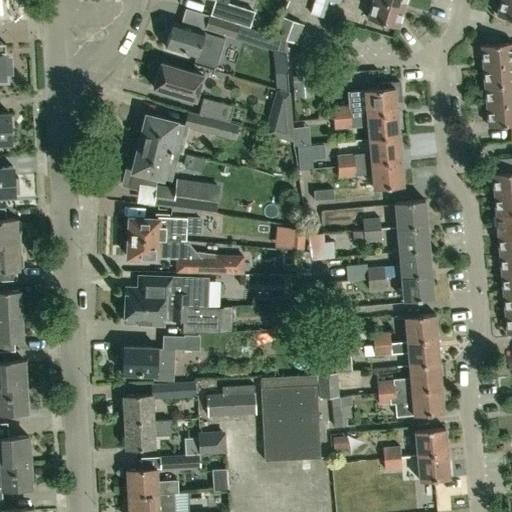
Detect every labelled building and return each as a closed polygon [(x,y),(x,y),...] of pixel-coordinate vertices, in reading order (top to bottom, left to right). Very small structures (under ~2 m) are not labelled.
[(248,26),(253,11),(220,0),(214,0),(210,14),(238,22),(248,26)] [(397,27),(402,7),(379,0),(371,0),(367,18),(397,27)] [(511,18),(511,0),(501,0),(497,15),(511,18)] [(233,38),(238,22),(210,14),(208,13),(204,28),(233,38)] [(295,44),(302,25),(281,16),(273,36),(295,44)] [(219,53),(224,37),(172,21),(164,46),(196,56),(194,61),(215,67),(219,53)] [(0,81),(7,81),(7,72),(11,72),(10,57),(6,57),(6,54),(1,54),(0,43),(0,42),(0,81)] [(484,66),(511,63),(511,42),(482,45),(484,66)] [(195,99),(202,74),(160,62),(152,87),(195,99)] [(486,86),(511,83),(511,63),(484,66),(486,86)] [(311,94),(312,94),(310,74),(293,77),(296,99),(311,96),(311,94)] [(331,106),(332,117),(396,111),(395,102),(400,101),(398,83),(385,84),(385,88),(363,90),(365,103),(331,106)] [(487,106),(511,103),(511,83),(486,86),(487,106)] [(293,125),(290,92),(276,89),(264,133),(295,142),(293,125)] [(232,106),(202,98),(198,114),(228,121),(232,106)] [(511,103),(487,106),(489,126),(510,124),(511,140),(511,139),(511,103)] [(228,121),(198,114),(186,111),(183,126),(233,140),(238,124),(228,121)] [(369,138),(399,135),(396,111),(332,117),(334,129),(368,126),(369,138)] [(0,142),(12,142),(10,112),(0,113),(0,142)] [(139,142),(178,152),(182,138),(172,136),(175,122),(146,114),(139,142)] [(354,164),(402,159),(399,135),(369,138),(370,152),(353,154),(354,164)] [(154,185),(154,186),(155,185),(157,176),(161,178),(165,164),(175,166),(178,152),(139,142),(135,157),(129,155),(122,184),(140,188),(141,182),(154,185)] [(336,166),(354,164),(353,154),(353,153),(335,155),(336,166)] [(494,194),(511,192),(511,157),(498,158),(499,173),(492,173),(494,194)] [(402,159),(354,164),(355,175),(373,173),(374,188),(404,185),(402,159)] [(354,164),(336,166),(337,177),(355,175),(354,164)] [(0,195),(15,194),(15,189),(19,188),(18,172),(14,173),(13,165),(0,165),(0,195)] [(173,187),(155,185),(154,186),(154,185),(152,205),(214,214),(219,185),(175,178),(173,187)] [(313,200),(333,198),(332,189),(313,190),(313,200)] [(496,214),(511,212),(511,192),(494,194),(496,214)] [(397,227),(427,224),(425,199),(395,202),(397,227)] [(0,243),(18,243),(17,233),(19,233),(21,231),(21,221),(19,220),(17,220),(17,217),(6,218),(5,207),(0,207),(0,243)] [(498,233),(511,232),(511,212),(496,214),(498,233)] [(181,238),(185,239),(185,230),(199,231),(200,217),(157,216),(156,218),(129,217),(128,236),(181,238)] [(362,230),(379,229),(378,217),(361,219),(362,230)] [(399,251),(429,248),(427,224),(397,227),(399,251)] [(379,229),(362,230),(363,241),(380,240),(379,229)] [(499,254),(511,252),(511,232),(498,233),(499,254)] [(322,242),(321,233),(309,234),(312,260),(333,257),(331,242),(322,242)] [(243,255),(197,253),(188,242),(188,240),(185,240),(185,239),(181,238),(128,236),(127,256),(156,257),(156,254),(175,255),(174,272),(242,274),(243,255)] [(18,243),(0,243),(0,269),(19,269),(19,266),(21,266),(23,265),(22,255),(20,253),(18,254),(18,243)] [(401,275),(431,272),(429,248),(399,251),(401,275)] [(501,273),(511,272),(511,252),(499,254),(501,273)] [(368,279),(384,277),(383,265),(366,267),(366,263),(345,265),(346,280),(368,279)] [(431,272),(401,275),(403,300),(434,297),(431,272)] [(503,293),(511,292),(511,272),(501,273),(503,293)] [(187,306),(207,306),(208,277),(137,273),(136,286),(126,286),(125,303),(187,306)] [(294,300),(311,299),(310,277),(294,277),(294,300)] [(384,277),(367,279),(368,290),(385,288),(384,277)] [(329,308),(343,307),(341,281),(326,282),(328,303),(329,308)] [(0,314),(22,313),(20,288),(0,289),(0,314)] [(505,313),(511,312),(511,292),(503,293),(505,313)] [(207,307),(207,306),(187,306),(125,303),(124,321),(149,322),(149,324),(163,325),(164,319),(186,320),(185,333),(195,334),(195,332),(219,333),(220,308),(207,307)] [(22,313),(0,314),(0,339),(23,338),(22,313)] [(407,342),(437,339),(435,313),(405,316),(407,342)] [(372,344),(389,343),(389,331),(372,333),(372,344)] [(164,347),(157,346),(124,345),(122,373),(153,374),(153,379),(173,380),(175,349),(191,350),(193,337),(165,335),(164,347)] [(372,344),(373,355),(408,353),(409,364),(439,362),(437,339),(407,342),(389,343),(372,344)] [(338,371),(336,348),(331,349),(319,350),(321,373),(338,371)] [(350,350),(339,352),(341,366),(352,365),(350,350)] [(0,386),(25,385),(24,359),(0,360),(0,386)] [(378,391),(441,385),(439,362),(409,364),(410,377),(394,378),(394,379),(377,381),(378,391)] [(319,373),(320,397),(339,396),(338,372),(319,373)] [(316,374),(260,378),(262,426),(318,423),(316,374)] [(177,382),(177,397),(186,397),(196,396),(195,381),(177,382)] [(25,385),(0,386),(0,410),(27,410),(25,385)] [(206,416),(254,414),(253,385),(221,387),(221,393),(205,394),(206,416)] [(378,391),(379,402),(397,400),(398,414),(444,410),(441,385),(378,391)] [(125,421),(153,420),(152,393),(123,394),(125,421)] [(348,426),(347,417),(354,416),(352,395),(331,397),(334,428),(348,426)] [(153,420),(125,421),(126,447),(154,446),(154,435),(169,434),(168,419),(153,420)] [(318,423),(262,426),(264,459),(320,456),(318,423)] [(417,454),(447,451),(445,426),(415,429),(417,454)] [(224,450),(223,433),(201,434),(202,451),(224,450)] [(0,462),(30,460),(29,435),(0,436),(0,450),(0,451),(0,462)] [(400,444),(382,446),(383,457),(401,455),(400,444)] [(447,451),(417,454),(419,479),(449,476),(447,451)] [(200,454),(159,456),(160,467),(201,465),(200,454)] [(401,455),(383,457),(384,468),(402,466),(401,455)] [(30,460),(0,462),(0,474),(1,474),(2,487),(31,485),(30,460)] [(157,481),(156,467),(127,469),(128,495),(173,492),(177,492),(176,480),(157,481)] [(173,492),(128,495),(129,505),(127,505),(125,507),(125,511),(158,511),(158,508),(174,507),(173,492)]
